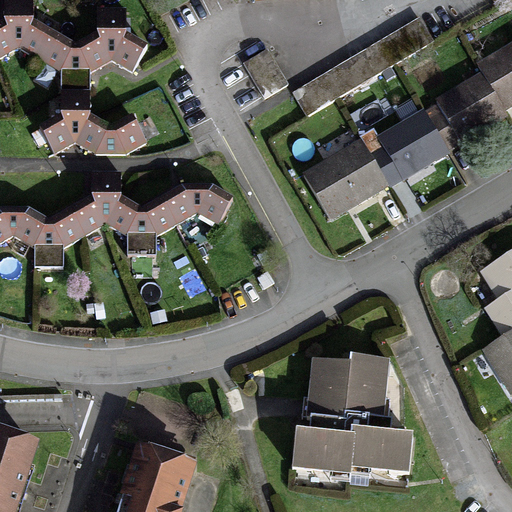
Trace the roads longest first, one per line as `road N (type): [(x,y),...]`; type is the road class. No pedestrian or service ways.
road 1 (residential): [(323,298),(197,50)]
road 2 (residential): [(390,262),(489,480),(511,503)]
road 3 (residential): [(323,298),(194,357),(110,371)]
road 4 (residential): [(511,187),(390,262)]
